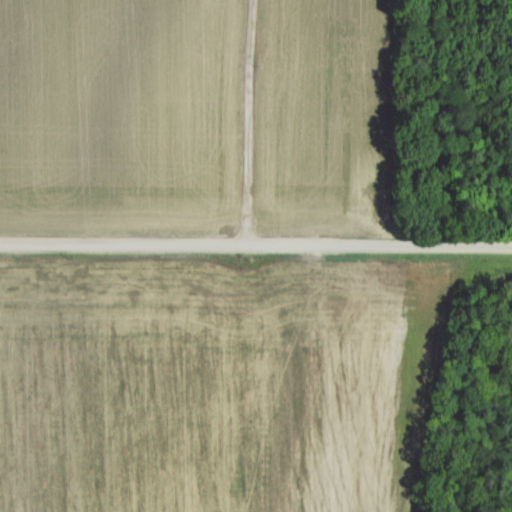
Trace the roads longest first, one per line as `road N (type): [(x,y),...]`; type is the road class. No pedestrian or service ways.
road 1 (tertiary): [(511,243),(0,244)]
road 2 (residential): [(249,0),(241,246)]
